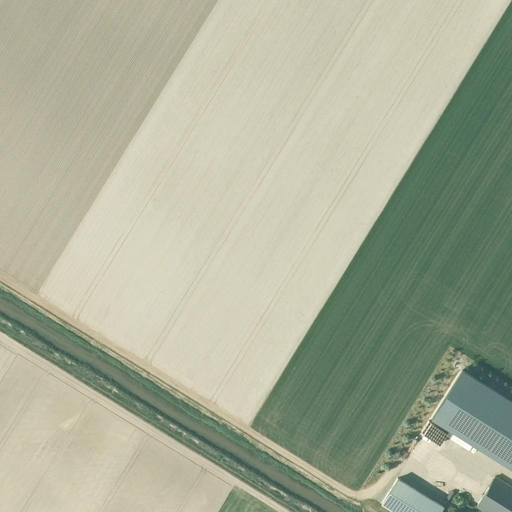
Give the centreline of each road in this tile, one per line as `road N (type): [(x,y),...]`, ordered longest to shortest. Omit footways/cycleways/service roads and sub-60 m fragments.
road 1 (track): [(429,428),(422,424),(379,490),(349,494),(0,276)]
road 2 (track): [(279,511),(0,337)]
